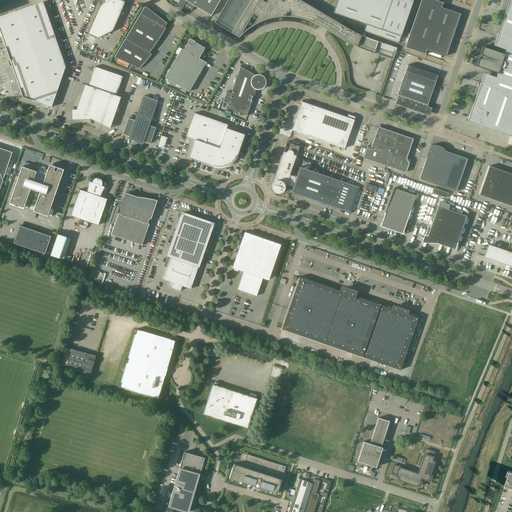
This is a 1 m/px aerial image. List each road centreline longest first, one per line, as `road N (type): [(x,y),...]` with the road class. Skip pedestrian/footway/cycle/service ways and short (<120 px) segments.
road 1 (unclassified): [(285,76),(431,124),(479,0)]
road 2 (unclassified): [(290,218),(301,239),(434,286),(473,298),(478,283)]
road 3 (unclassified): [(478,283),(483,272),(409,246),(304,210),(290,218)]
road 4 (tertiary): [(478,283),(290,218)]
road 5 (unclassified): [(30,127),(39,148),(121,177),(173,195),(191,183)]
road 6 (unclassified): [(191,183),(185,168),(112,142),(44,120),(30,127)]
road 7 (unclassified): [(181,376),(237,213)]
road 8 (tertiary): [(191,183),(30,127)]
road 9 (unknown): [(87,164),(66,221),(72,231),(94,233),(121,177)]
road 10 (unclassified): [(285,76),(152,0)]
road 11 (residential): [(434,511),(432,503),(300,457)]
road 12 (unknown): [(474,144),(459,199),(472,217),(457,263)]
